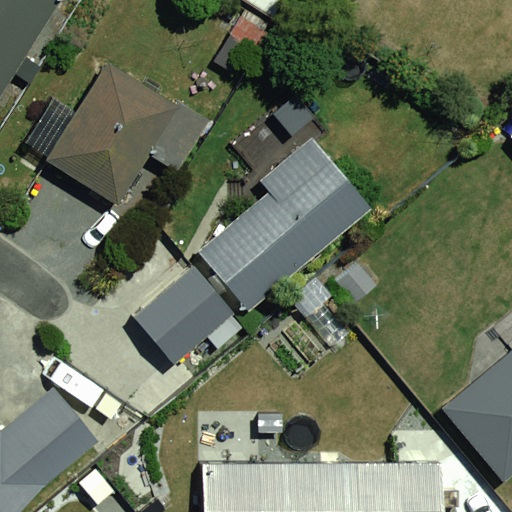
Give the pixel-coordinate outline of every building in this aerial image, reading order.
[(0,0),(0,61),(36,0),(0,0)] [(235,0),(255,11),(261,0),(235,0)] [(82,49),(13,162),(77,201),(91,178),(122,197),(177,107),(82,49)] [(315,164),(119,324),(164,379),(361,219),(315,164)] [(511,353),(425,424),(481,492),(511,467),(511,353)] [(0,480),(61,431),(25,388),(0,409),(0,480)] [(418,511),(418,477),(178,481),(178,511),(418,511)]
